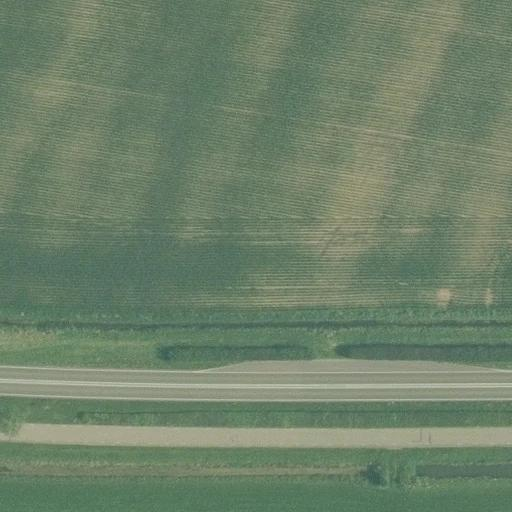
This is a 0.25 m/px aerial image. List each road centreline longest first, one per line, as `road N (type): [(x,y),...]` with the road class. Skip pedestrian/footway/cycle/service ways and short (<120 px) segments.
road 1 (unclassified): [(511,435),(0,433)]
road 2 (trunk): [(511,381),(0,380)]
